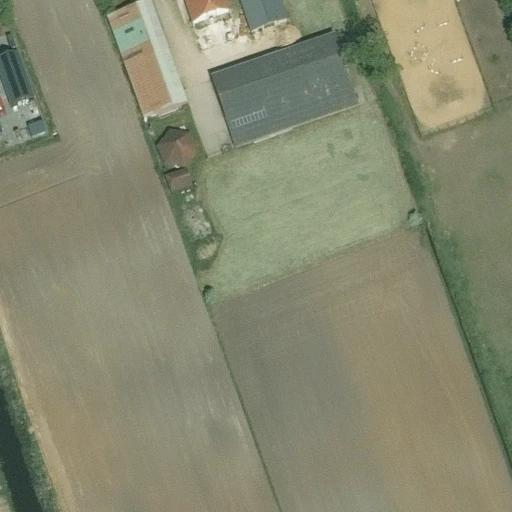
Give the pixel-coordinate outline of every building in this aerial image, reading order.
[(183,0),(201,52),(239,40),(225,0),(183,0)] [(238,0),(251,35),(286,23),(277,0),(238,0)] [(149,5),(107,21),(144,123),(187,108),(149,5)] [(296,54),(296,52),(261,64),(261,66),(212,83),(235,149),(356,108),(334,41),(296,54)] [(36,99),(27,74),(4,82),(13,108),(36,99)] [(169,134),(156,149),(164,167),(186,172),(198,154),(190,137),(169,134)] [(185,175),(167,181),(172,196),(191,190),(185,175)]
